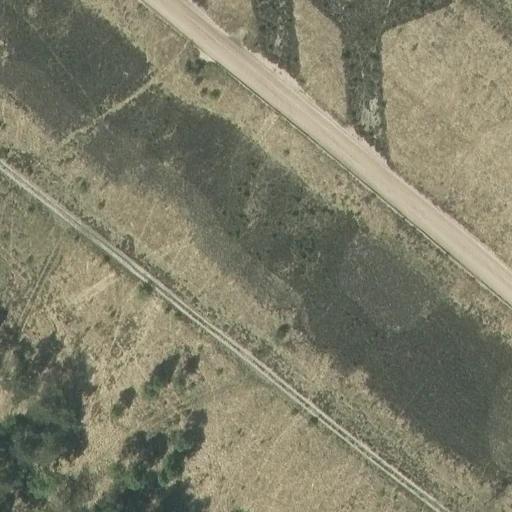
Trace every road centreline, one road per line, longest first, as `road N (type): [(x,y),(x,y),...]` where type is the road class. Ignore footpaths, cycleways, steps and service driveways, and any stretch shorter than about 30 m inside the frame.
road 1 (track): [(439,511),(0,166)]
road 2 (track): [(146,0),(511,305)]
